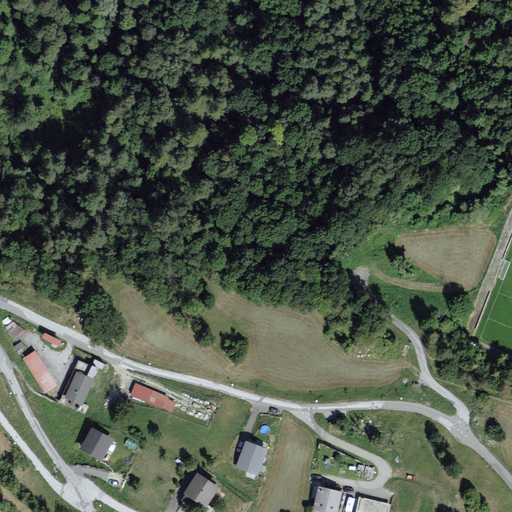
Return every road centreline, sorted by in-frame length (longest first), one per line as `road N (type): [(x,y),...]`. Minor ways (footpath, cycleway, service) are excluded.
road 1 (residential): [(0,304),(123,361),(298,407)]
road 2 (residential): [(298,407),(405,406),(434,415),(467,435),(511,482)]
road 3 (residential): [(91,511),(0,358)]
road 4 (residential): [(298,407),(323,436),(382,472),(376,485),(332,482)]
